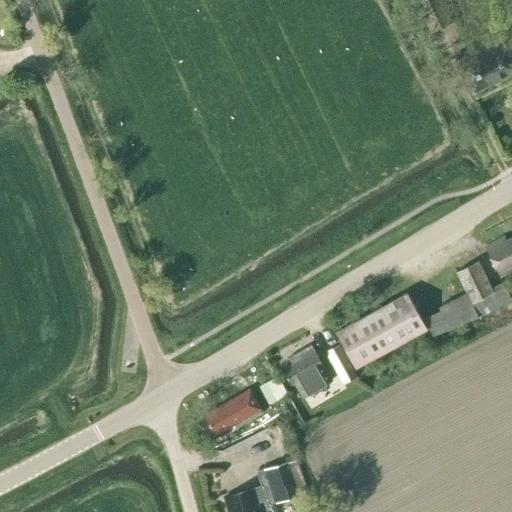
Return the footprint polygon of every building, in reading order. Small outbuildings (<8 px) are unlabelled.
[(451,23),(439,0),(419,0),(434,31),(451,23)] [(454,55),(472,92),(511,72),(511,60),(499,33),(454,55)] [(504,236),(484,247),(500,277),(511,270),(511,237),(506,241),(504,236)] [(479,317),(511,300),(511,298),(504,282),(491,288),(477,261),(456,272),(466,292),(478,316),(479,317)] [(438,306),(449,328),(478,316),(466,292),(438,306)] [(406,293),(335,332),(354,367),(425,328),(406,293)] [(310,345),(288,357),(291,364),(281,369),(290,384),(293,382),(302,397),(330,381),(310,345)] [(327,354),(336,371),(350,363),(341,347),(327,354)] [(269,404),(287,394),(278,376),(259,386),(269,404)] [(248,389),(204,415),(216,436),(233,425),(235,428),(262,412),(248,389)] [(298,494),(288,462),(263,470),(273,502),(298,494)] [(270,511),(263,487),(227,497),(223,499),(226,511),(270,511)]
